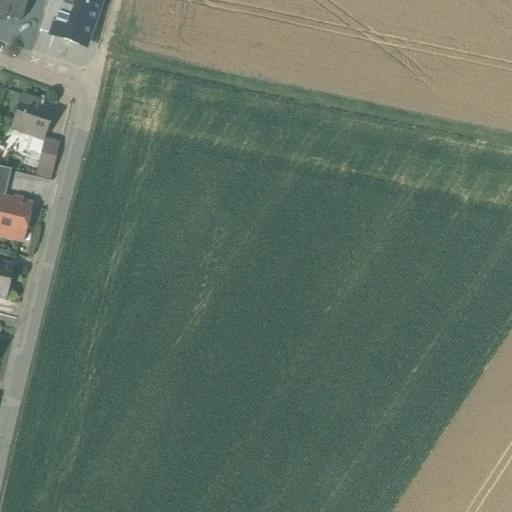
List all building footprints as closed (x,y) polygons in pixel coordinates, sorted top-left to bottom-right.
[(0,0),(0,20),(5,22),(7,17),(22,21),(27,0),(0,0)] [(58,14),(62,2),(57,0),(50,0),(39,32),(53,37),(61,15),(58,14)] [(61,15),(53,37),(85,47),(101,0),(63,0),(62,2),(58,14),(61,15)] [(39,102),(21,96),(10,130),(44,141),(53,112),(37,107),(39,102)] [(44,141),(35,177),(50,180),(58,145),(44,141)] [(11,171),(0,168),(0,198),(4,199),(11,171)] [(4,199),(0,198),(0,236),(20,241),(28,205),(4,199)] [(12,269),(0,265),(0,298),(6,300),(12,269)]
